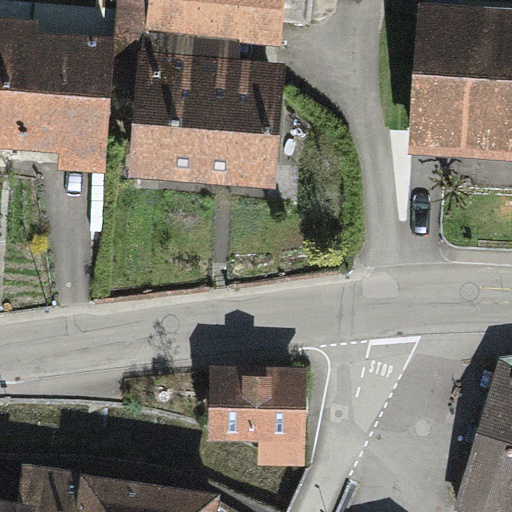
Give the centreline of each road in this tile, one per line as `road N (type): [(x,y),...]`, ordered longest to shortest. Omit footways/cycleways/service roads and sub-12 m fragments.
road 1 (secondary): [(373,308),(0,350)]
road 2 (residential): [(373,308),(311,511)]
road 3 (secondary): [(511,301),(373,308)]
